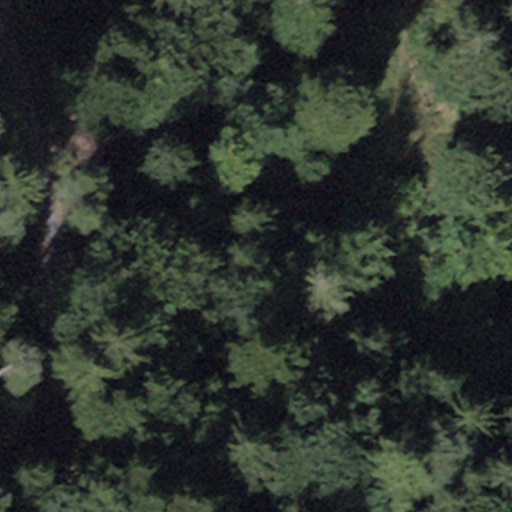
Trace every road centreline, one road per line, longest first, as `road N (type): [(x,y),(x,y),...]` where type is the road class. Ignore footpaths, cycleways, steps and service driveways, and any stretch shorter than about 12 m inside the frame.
road 1 (track): [(372,511),(386,310),(383,169),(403,0)]
road 2 (track): [(63,511),(71,341),(38,154),(0,30)]
